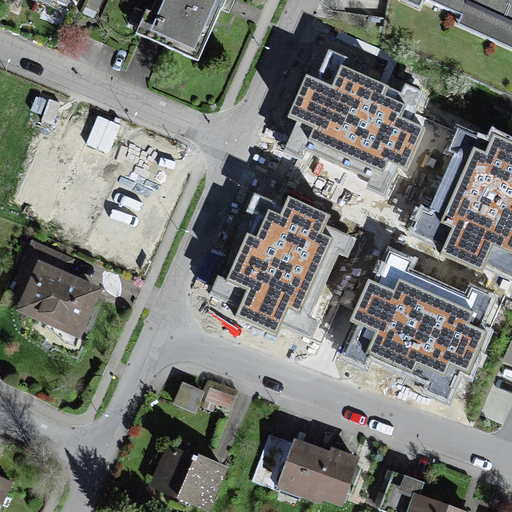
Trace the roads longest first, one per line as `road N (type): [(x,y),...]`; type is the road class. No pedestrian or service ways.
road 1 (residential): [(160,343),(511,468)]
road 2 (residential): [(0,43),(243,141)]
road 3 (residential): [(243,141),(160,343)]
road 4 (residential): [(303,0),(243,141)]
